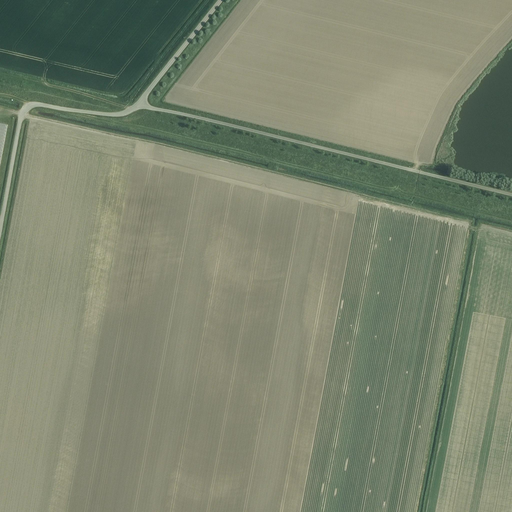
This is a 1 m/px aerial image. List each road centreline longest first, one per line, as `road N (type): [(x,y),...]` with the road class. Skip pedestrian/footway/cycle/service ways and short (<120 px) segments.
road 1 (track): [(511,220),(70,110)]
road 2 (unclassified): [(511,196),(140,103)]
road 3 (unclassified): [(0,245),(25,109),(109,115),(140,103)]
road 4 (unclassified): [(140,103),(223,0)]
